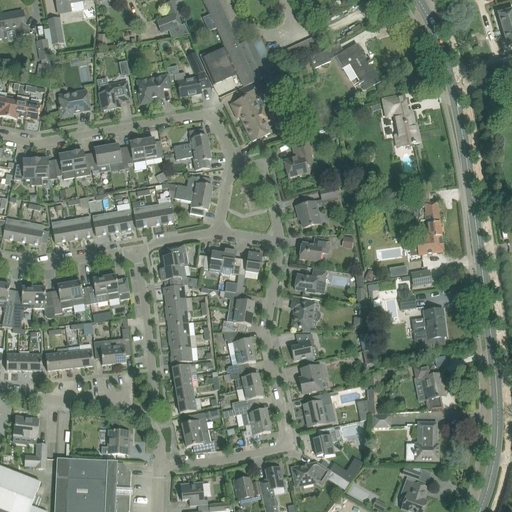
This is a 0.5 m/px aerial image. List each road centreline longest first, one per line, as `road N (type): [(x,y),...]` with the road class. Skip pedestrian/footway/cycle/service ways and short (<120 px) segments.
road 1 (tertiary): [(477,511),(497,418),(494,330),(457,108),(414,0)]
road 2 (unclassified): [(155,466),(279,445),(266,341),(277,240)]
road 3 (unclassified): [(0,133),(205,116)]
road 4 (unclassified): [(145,406),(151,397),(135,243)]
road 5 (unclassified): [(0,396),(145,406)]
road 6 (unclassified): [(0,260),(135,243)]
